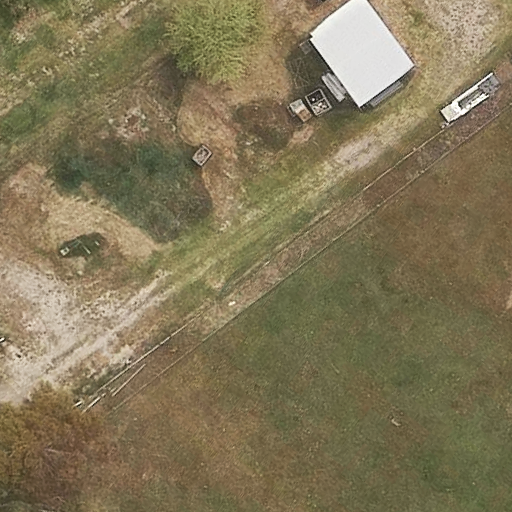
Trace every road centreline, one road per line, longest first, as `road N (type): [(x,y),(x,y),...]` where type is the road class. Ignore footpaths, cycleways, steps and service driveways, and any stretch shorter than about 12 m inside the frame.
road 1 (track): [(0,398),(410,112)]
road 2 (track): [(0,106),(153,0)]
